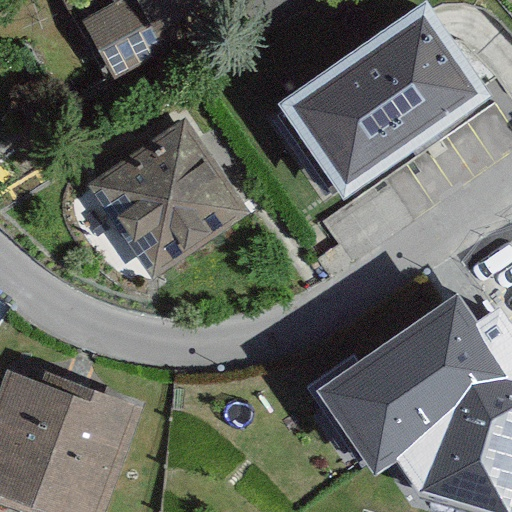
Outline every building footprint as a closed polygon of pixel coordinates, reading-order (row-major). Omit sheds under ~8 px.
[(247,11),(241,0),(132,0),(135,4),(86,31),(114,83),(247,11)] [(447,32),(439,19),(287,119),(347,211),(499,111),(447,32)] [(198,128),(106,187),(164,278),(257,220),(198,128)] [(457,303),(315,404),(375,488),(396,477),(416,509),(429,511),(511,511),(511,334),(500,318),(480,332),(457,303)] [(64,400),(9,382),(0,412),(0,511),(116,511),(146,417),(67,392),(64,400)]
